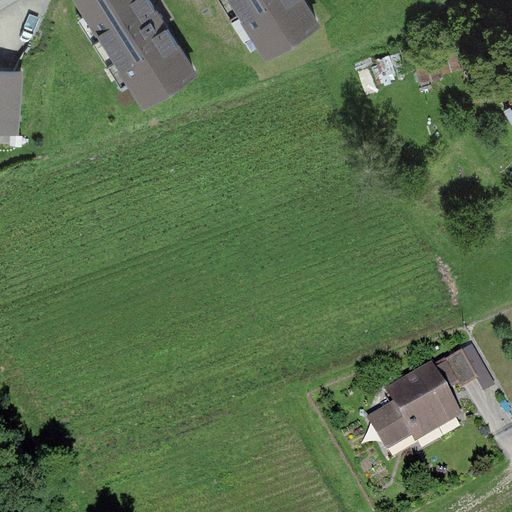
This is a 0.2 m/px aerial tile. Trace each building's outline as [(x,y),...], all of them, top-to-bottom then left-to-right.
[(195,75),(145,0),(69,0),(141,110),(195,75)] [(301,0),(224,0),(263,61),(318,27),(301,0)] [(511,39),(511,15),(488,31),(499,48),(511,39)] [(436,62),(430,41),(417,45),(424,66),(436,62)] [(0,133),(16,135),(22,71),(0,68),(0,133)] [(462,351),(446,361),(457,382),(461,389),(479,379),(462,351)] [(444,390),(457,382),(446,361),(432,369),(444,390)] [(458,413),(444,390),(432,369),(391,394),(398,406),(372,422),(388,447),(433,421),(436,426),(458,413)]
